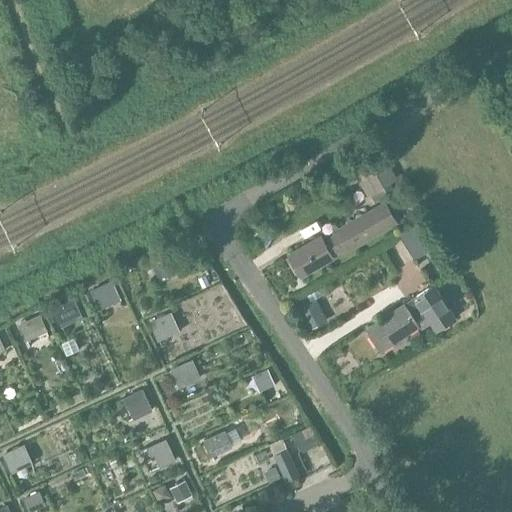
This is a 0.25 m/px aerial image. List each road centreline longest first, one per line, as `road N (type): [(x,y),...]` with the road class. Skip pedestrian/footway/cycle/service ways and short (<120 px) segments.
road 1 (unclassified): [(511,52),(256,202),(242,220),(244,251),(268,300),(407,511)]
road 2 (unclassified): [(65,125),(6,0)]
